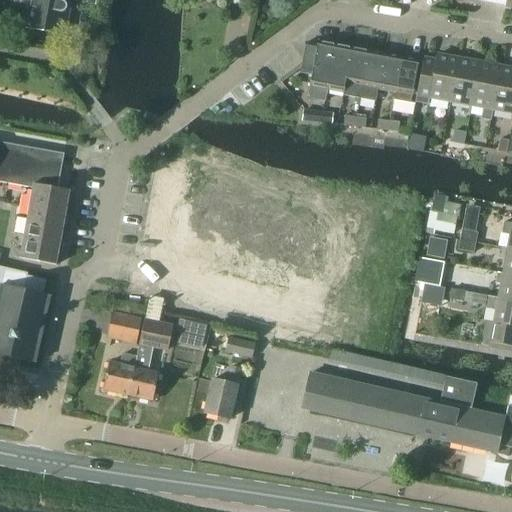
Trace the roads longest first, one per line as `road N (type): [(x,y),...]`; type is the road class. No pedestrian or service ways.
road 1 (residential): [(511,509),(50,424)]
road 2 (residential): [(511,40),(330,12),(196,102)]
road 3 (secondary): [(378,511),(40,465)]
road 4 (residential): [(50,424),(78,290),(109,253),(127,154)]
road 5 (residential): [(127,154),(67,62),(0,50)]
